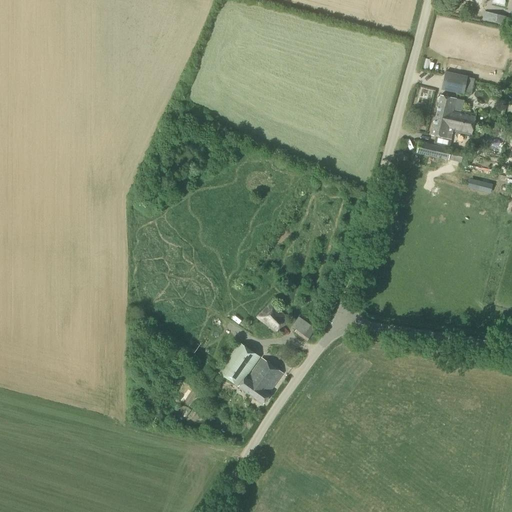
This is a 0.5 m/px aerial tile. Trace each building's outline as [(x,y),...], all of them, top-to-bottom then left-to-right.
[(467,77),(445,72),(445,73),(441,90),(463,94),(467,77)] [(435,117),(473,125),(475,114),(453,109),(455,99),(440,95),(435,117)] [(457,108),(469,110),(471,97),(458,96),(457,108)] [(470,136),(473,125),(435,117),(431,135),(446,138),(447,133),(451,134),(452,132),(470,136)] [(428,144),(419,142),(416,152),(426,155),(459,163),(462,151),(429,144),(428,144)] [(224,310),(231,315),(247,292),(240,288),(224,310)] [(275,334),(287,320),(273,301),(255,317),(275,334)] [(199,339),(200,350),(212,348),(211,341),(220,340),(219,329),(210,330),(211,338),(199,339)] [(246,379),(245,378),(260,358),(239,342),(217,373),(237,387),(262,405),(269,395),(267,394),(282,373),(261,359),(246,379)]
